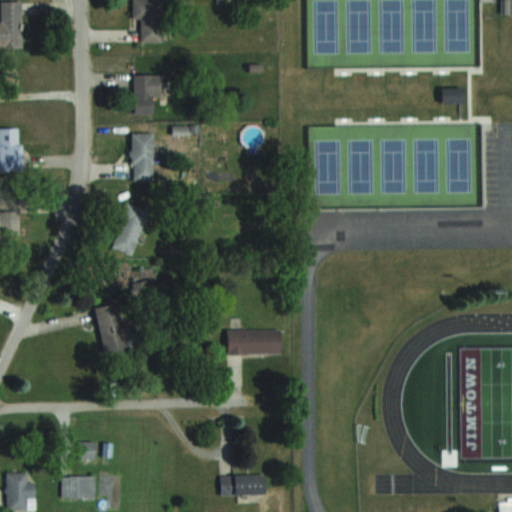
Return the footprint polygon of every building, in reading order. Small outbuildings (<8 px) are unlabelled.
[(139,41),(163,41),(162,0),(130,0),(131,18),(139,18),(139,41)] [(21,1),(0,1),(0,47),(21,48),(21,1)] [(132,113),(151,113),(151,95),(162,95),(162,73),(132,73),(132,113)] [(461,86),(439,86),(439,102),(461,102),(461,86)] [(0,169),(20,170),(20,128),(0,127),(0,169)] [(152,179),(152,132),(129,132),(129,179),(152,179)] [(134,253),(145,207),(122,202),(111,248),(134,253)] [(0,239),(16,239),(16,207),(0,207),(0,239)] [(147,279),(129,284),(136,307),(154,302),(147,279)] [(102,356),(126,352),(118,303),(94,307),(102,356)] [(278,329),(225,329),(225,353),(278,353),(278,329)] [(93,459),(93,440),(77,440),(77,459),(93,459)] [(33,509),(33,480),(26,480),(26,472),(5,472),(5,509),(33,509)] [(263,493),(263,474),(219,474),(219,493),(263,493)] [(94,475),(60,475),(60,497),(94,497),(94,475)] [(497,511),(511,511),(511,499),(498,500),(497,511)]
